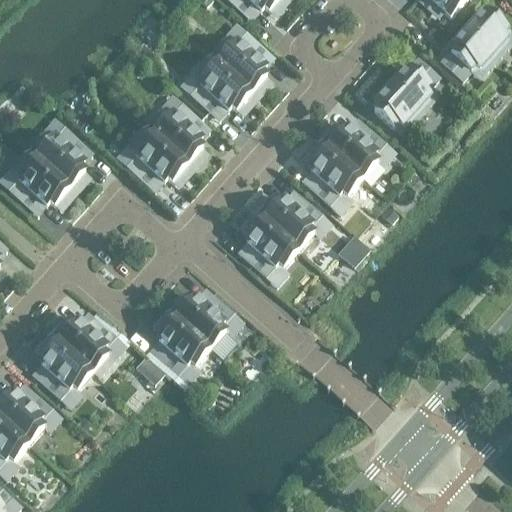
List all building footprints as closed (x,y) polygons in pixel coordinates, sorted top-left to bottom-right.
[(283,0),(224,0),(247,20),(259,7),(269,16),(283,0)] [(425,0),(450,22),(469,2),(466,0),(425,0)] [(480,74),(506,44),(502,41),(507,35),(487,17),(442,67),(463,85),(476,70),(480,74)] [(267,82),(256,72),(268,59),(246,39),(234,52),(229,48),(214,65),(252,99),(267,82)] [(252,99),(214,65),(199,82),(203,86),(191,99),(214,120),(226,106),(236,116),(252,99)] [(430,101),(426,98),(439,83),(418,65),(374,114),(394,133),(399,127),(403,131),(430,101)] [(203,153),(192,144),(204,131),(182,110),(170,124),(165,120),(150,137),(188,170),(203,153)] [(373,163),(385,150),(362,130),(350,143),(340,134),(325,151),(363,184),(378,167),(373,163)] [(85,177),(75,168),(87,154),(64,134),(52,147),(47,143),(32,160),(70,194),(85,177)] [(188,170),(150,137),(135,154),(139,158),(127,171),(150,191),(162,178),(173,187),(188,170)] [(363,184),(325,151),(310,168),(320,177),(308,190),(331,211),(343,197),(347,201),(363,184)] [(70,194),(32,160),(17,177),(22,181),(10,195),(33,215),(45,201),(55,211),(70,194)] [(309,235),(321,222),(298,201),(286,215),(276,205),(261,222),(299,256),(314,239),(309,235)] [(284,273),(299,256),(261,222),(246,239),(256,249),(244,262),(267,282),(279,269),(284,273)] [(208,301),(230,277),(220,269),(199,293),(208,301)] [(226,337),(221,333),(233,320),(210,300),(198,313),(188,304),(173,321),(211,354),(226,337)] [(211,354),(173,321),(158,338),(168,347),(156,360),(179,381),(191,367),(195,371),(211,354)] [(104,357),(115,344),(93,324),(81,337),(70,328),(55,344),(93,378),(108,361),(104,357)] [(93,378),(55,344),(40,362),(50,371),(39,384),(61,404),(73,391),(78,395),(93,378)] [(40,429),(51,415),(29,395),(17,408),(7,399),(0,406),(0,423),(29,450),(44,433),(40,429)] [(14,467),(29,450),(0,423),(0,472),(9,463),(14,467)] [(0,511),(5,511),(12,505),(0,494),(0,511)]
